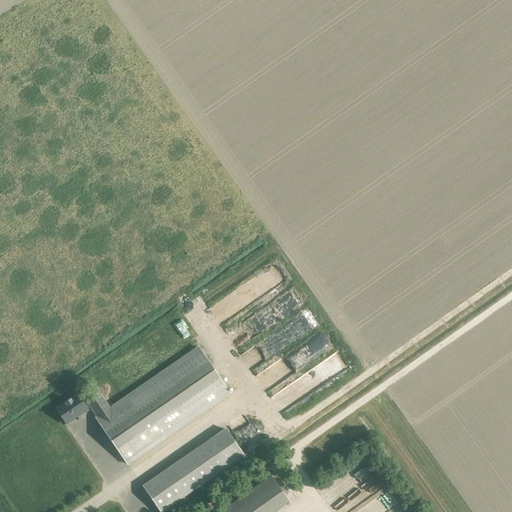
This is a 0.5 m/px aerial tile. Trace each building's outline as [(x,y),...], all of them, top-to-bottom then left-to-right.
[(250,306),(276,288),(275,286),(280,282),(277,276),(275,277),(270,270),(240,290),(250,306)] [(291,288),(276,298),(285,312),(300,302),(291,288)] [(227,298),(209,309),(218,324),(236,313),(227,298)] [(305,313),(273,336),(281,347),(313,324),(305,313)] [(292,357),(301,367),(327,344),(319,335),(292,357)] [(198,348),(110,408),(97,417),(96,418),(128,465),(230,394),(198,348)] [(345,374),(338,358),(305,375),(311,385),(315,382),(318,388),(345,374)] [(97,417),(110,408),(99,393),(86,402),(87,404),(85,406),(77,395),(56,410),(62,418),(62,419),(64,422),(65,423),(67,425),(88,410),(87,409),(90,407),(97,417)] [(143,486),(160,511),(162,511),(244,456),(225,430),(143,486)] [(271,477),(221,511),(275,511),(289,502),(271,477)] [(376,511),(383,511),(398,502),(391,492),(372,506),(376,511)]
